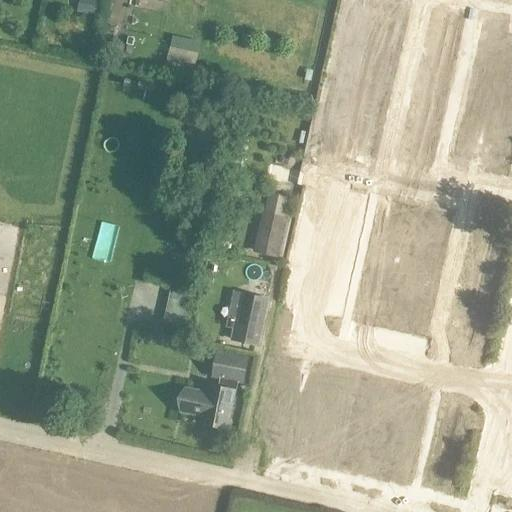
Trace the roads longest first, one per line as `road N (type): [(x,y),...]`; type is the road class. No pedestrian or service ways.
road 1 (residential): [(368,511),(0,427)]
road 2 (residential): [(473,511),(511,391)]
